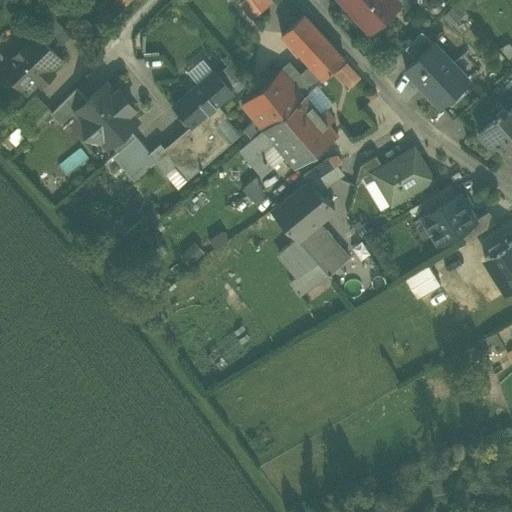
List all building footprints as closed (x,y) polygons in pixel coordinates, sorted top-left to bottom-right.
[(240,0),(239,1),(252,17),(273,0),(240,0)] [(343,0),(366,26),(394,0),(343,0)] [(441,0),(427,0),(427,1),(427,7),(431,12),(438,12),(442,7),(441,0)] [(457,1),(446,11),(455,20),(466,11),(457,1)] [(309,64),(322,77),(344,56),(303,12),(281,33),(309,64)] [(43,24),(63,44),(71,35),(52,15),(43,24)] [(18,82),(27,92),(62,59),(33,30),(6,55),(10,59),(10,65),(6,69),(8,72),(8,73),(7,79),(12,83),(18,83),(18,82)] [(405,47),(415,58),(432,41),(421,30),(405,47)] [(405,67),(441,106),(469,80),(432,41),(415,58),(405,67)] [(511,64),(511,46),(509,42),(498,48),(511,64)] [(289,61),(281,68),(304,94),(314,84),(322,77),(309,64),(300,72),(289,61)] [(191,75),(198,83),(211,72),(204,63),(191,75)] [(228,63),(218,72),(230,87),(241,78),(228,63)] [(337,72),(349,85),(358,76),(347,63),(337,72)] [(284,111),(304,94),(281,68),(241,103),(263,128),(284,111)] [(189,123),(191,125),(207,112),(217,104),(231,91),(213,70),(211,72),(198,83),(173,104),(182,114),(187,121),(189,123)] [(76,109),(82,116),(100,138),(106,145),(110,142),(128,127),(137,119),(129,110),(113,91),(106,82),(86,99),(75,109),(76,109)] [(320,113),(326,108),(331,104),(314,84),(304,94),(320,113)] [(51,112),(60,123),(76,109),(75,109),(86,99),(76,87),(51,112)] [(117,88),(113,91),(129,110),(133,107),(117,88)] [(17,110),(34,127),(51,110),(34,93),(17,110)] [(304,94),(284,111),(316,149),(317,149),(337,133),(328,122),(333,117),(326,108),(320,113),(304,94)] [(216,123),(216,124),(217,123),(227,115),(217,104),(207,112),(216,123)] [(511,154),(511,106),(496,121),(494,118),(477,133),(490,147),(496,142),(508,156),(511,154)] [(34,127),(17,110),(10,117),(18,126),(26,134),(34,127)] [(295,165),(316,149),(284,111),(263,128),(271,138),(285,154),(295,165)] [(178,137),(164,148),(162,150),(174,164),(186,178),(229,141),(217,126),(216,124),(216,123),(207,112),(191,125),(195,130),(181,141),(178,137)] [(187,121),(182,114),(177,118),(185,126),(189,123),(187,121)] [(85,132),(100,138),(82,116),(85,132)] [(191,125),(178,137),(181,141),(195,130),(191,125)] [(26,134),(18,126),(6,137),(15,145),(26,134)] [(110,142),(117,151),(136,135),(128,127),(110,142)] [(258,149),(271,138),(263,128),(251,138),(250,139),(258,149)] [(149,153),(135,137),(114,155),(134,180),(156,161),(149,153)] [(258,149),(264,156),(272,165),(285,154),(271,138),(258,149)] [(239,148),(254,165),(264,156),(258,149),(250,139),(239,148)] [(165,171),(174,164),(162,150),(164,148),(160,144),(149,153),(156,161),(165,171)] [(376,177),(391,203),(433,178),(414,146),(382,165),(372,171),(376,177)] [(332,155),(328,157),(335,165),(342,160),(338,154),(332,155)] [(360,164),(355,181),(372,171),(382,165),(376,154),(360,164)] [(309,181),(335,165),(328,157),(313,168),(303,174),(308,182),(309,181)] [(342,175),(335,165),(309,181),(319,192),(326,185),(327,185),(342,175)] [(264,197),(256,174),(242,187),(256,202),(264,197)] [(380,210),(391,203),(376,177),(364,184),(380,210)] [(274,208),(299,238),(317,224),(319,222),(335,209),(319,192),(309,181),(308,182),(274,208)] [(419,202),(425,212),(456,193),(450,183),(419,202)] [(421,214),(438,242),(458,229),(475,219),(474,218),(459,192),(456,193),(425,212),(421,214)] [(458,229),(464,240),(491,224),(495,221),(488,210),(474,218),(475,219),(458,229)] [(317,224),(299,238),(314,261),(297,272),(289,278),(299,294),(328,273),(329,274),(331,273),(330,272),(348,257),(324,228),(322,230),(317,224)] [(208,238),(215,248),(229,238),(222,228),(208,238)] [(282,252),(297,272),(314,261),(299,238),(282,252)] [(204,250),(195,240),(180,254),(190,264),(204,250)] [(511,242),(486,259),(505,289),(511,285),(511,242)] [(410,289),(434,274),(428,263),(404,278),(410,289)] [(434,274),(410,289),(417,299),(441,284),(434,274)] [(451,354),(443,339),(429,346),(438,361),(451,354)]
